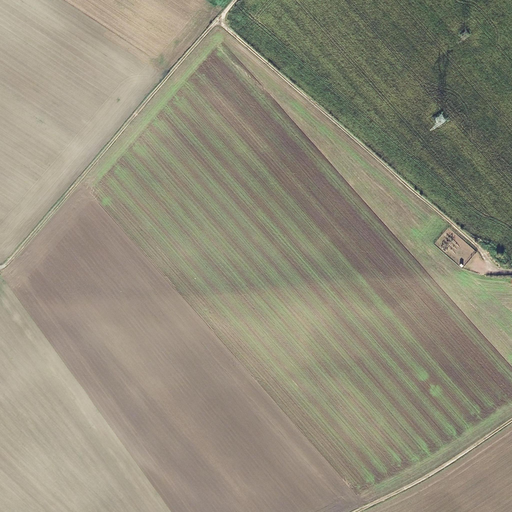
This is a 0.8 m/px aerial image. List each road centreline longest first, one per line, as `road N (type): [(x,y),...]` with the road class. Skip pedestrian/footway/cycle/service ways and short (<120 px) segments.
road 1 (track): [(0,267),(218,19),(472,240),(497,271),(511,272)]
road 2 (track): [(511,419),(358,511)]
